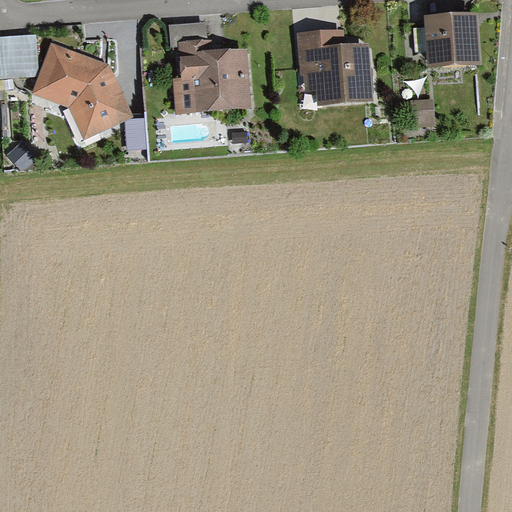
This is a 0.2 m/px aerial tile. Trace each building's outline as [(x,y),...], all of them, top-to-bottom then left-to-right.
[(457,20),(425,23),(431,76),(484,70),(478,17),(457,20)] [(173,59),(179,58),(180,78),(172,79),(175,119),(253,113),(248,52),(221,54),(213,55),(212,44),(208,44),(207,27),(171,30),(173,59)] [(339,35),(299,38),(302,78),(307,78),(308,94),(319,93),(320,108),(375,104),(371,49),(346,50),(345,34),(339,35)] [(36,38),(0,40),(0,76),(38,74),(36,38)] [(136,120),(111,67),(103,64),(53,45),(33,97),(73,112),(87,141),(136,120)] [(437,130),(435,102),(414,103),(416,131),(437,130)] [(25,143),(9,157),(24,173),(39,159),(25,143)]
